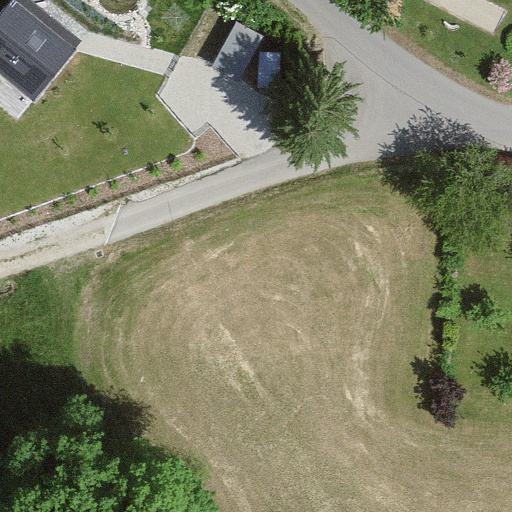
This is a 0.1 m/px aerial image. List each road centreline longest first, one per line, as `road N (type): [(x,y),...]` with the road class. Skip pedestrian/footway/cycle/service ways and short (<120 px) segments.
road 1 (track): [(0,268),(358,155),(423,97)]
road 2 (unclassified): [(511,128),(423,97),(306,0)]
